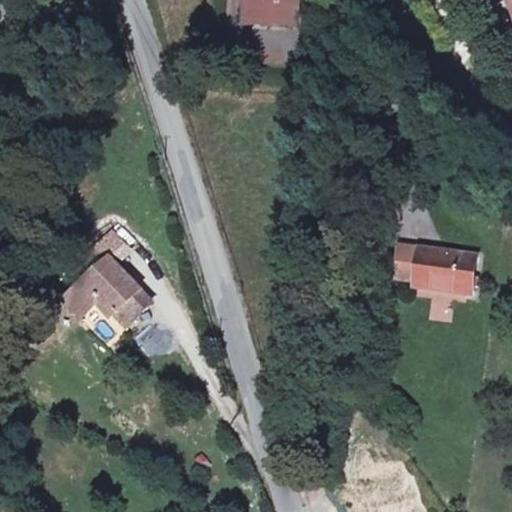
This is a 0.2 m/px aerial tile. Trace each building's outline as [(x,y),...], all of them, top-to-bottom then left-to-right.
[(250,0),(250,21),(296,23),(296,0),(250,0)] [(376,226),(399,223),(395,190),(371,194),(376,226)] [(96,244),(99,247),(111,260),(118,268),(134,252),(112,229),(96,244)] [(86,260),(98,272),(111,260),(99,247),(86,260)] [(417,288),(472,295),(477,257),(401,248),(398,279),(417,282),(417,288)] [(118,268),(111,260),(98,272),(66,302),(83,319),(102,300),(128,327),(153,304),(118,268)] [(431,305),(432,321),(452,321),(452,304),(431,305)]
